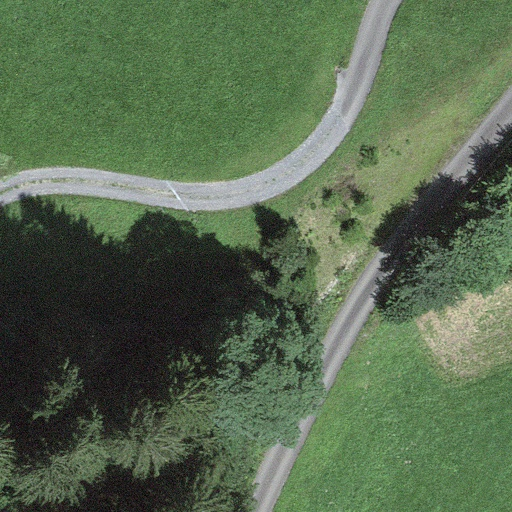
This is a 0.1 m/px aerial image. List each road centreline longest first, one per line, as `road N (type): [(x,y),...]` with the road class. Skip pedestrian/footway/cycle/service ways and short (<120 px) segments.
road 1 (track): [(386,0),(352,95),(306,159),(279,179),(247,193),(199,197),(67,181),(0,189)]
road 2 (track): [(250,511),(343,327),(511,101)]
